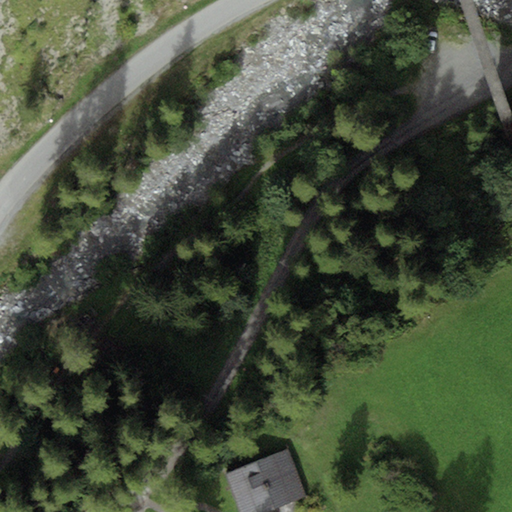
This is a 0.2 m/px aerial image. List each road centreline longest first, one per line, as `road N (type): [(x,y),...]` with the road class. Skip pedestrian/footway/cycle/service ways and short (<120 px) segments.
road 1 (residential): [(511,70),(361,160),(318,212),(219,395),(108,511)]
road 2 (unclassified): [(0,205),(85,114),(192,29),(244,0)]
